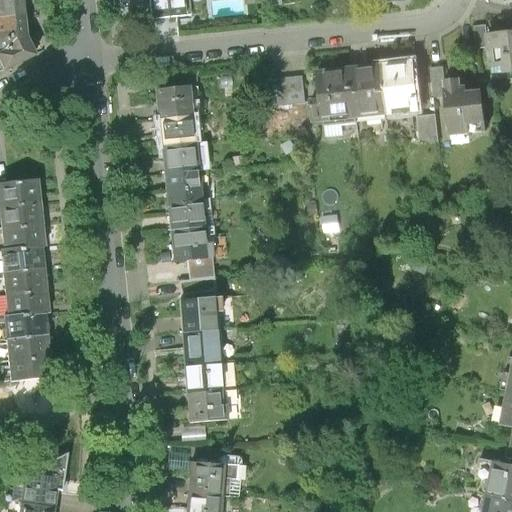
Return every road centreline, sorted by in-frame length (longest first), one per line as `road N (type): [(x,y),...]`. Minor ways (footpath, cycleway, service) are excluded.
road 1 (residential): [(120,511),(125,399),(88,59)]
road 2 (residential): [(88,59),(415,26),(438,18),(454,0)]
